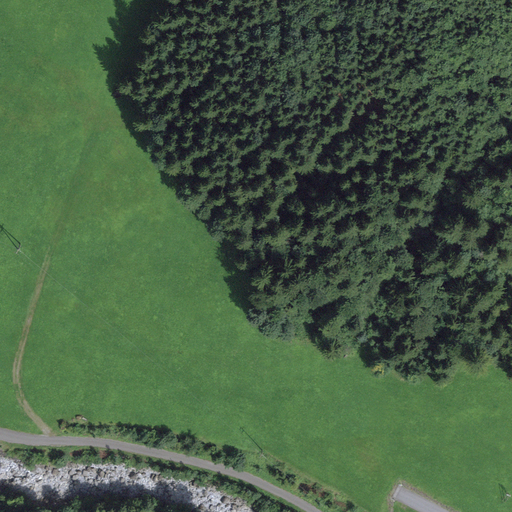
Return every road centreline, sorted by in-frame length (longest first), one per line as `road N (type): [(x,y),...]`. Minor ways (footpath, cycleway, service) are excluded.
road 1 (tertiary): [(0,285),(432,511)]
road 2 (track): [(309,511),(191,461),(0,433)]
road 3 (track): [(53,440),(23,403),(15,368),(55,235)]
